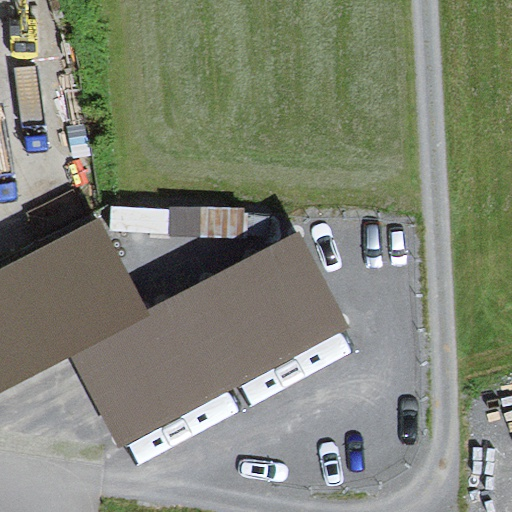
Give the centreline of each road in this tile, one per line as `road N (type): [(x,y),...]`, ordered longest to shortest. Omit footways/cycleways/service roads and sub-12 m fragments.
road 1 (track): [(422,0),(444,476),(398,509),(365,511)]
road 2 (track): [(289,511),(56,483)]
